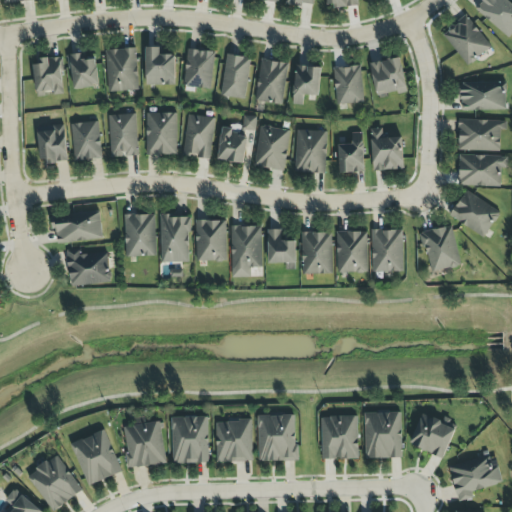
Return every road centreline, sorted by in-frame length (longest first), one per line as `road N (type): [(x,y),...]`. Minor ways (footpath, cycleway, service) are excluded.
road 1 (residential): [(0,33),(121,20),(226,24),(304,38),(357,35),(410,21),(437,0)]
road 2 (residential): [(14,197),(173,185),(302,203),(423,200)]
road 3 (residential): [(107,511),(165,494),(415,494)]
road 4 (residential): [(4,33),(17,235),(28,272)]
road 5 (residential): [(423,200),(429,98),(410,21)]
